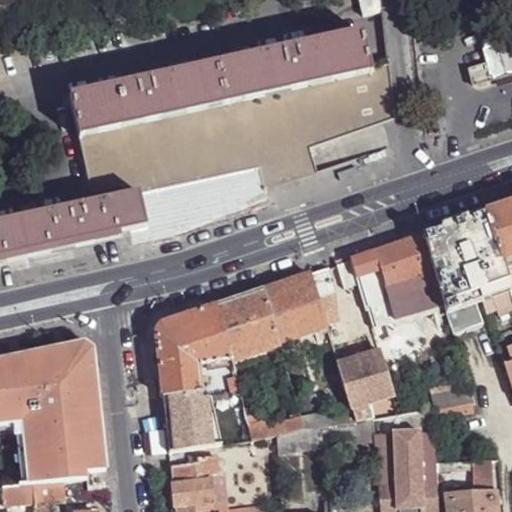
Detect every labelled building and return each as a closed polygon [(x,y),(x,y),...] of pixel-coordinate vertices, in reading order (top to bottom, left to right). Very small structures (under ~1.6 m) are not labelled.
[(365,0),(357,2),(361,17),(379,13),(375,0),(365,0)] [(423,0),(411,0),(413,17),(425,16),(423,0)] [(410,17),(411,28),(432,25),(431,15),(425,16),(413,17),(410,17)] [(69,100),(77,136),(368,71),(366,63),(360,34),(69,100)] [(486,66),(491,82),(511,75),(511,34),(478,45),(486,66)] [(146,230),(147,235),(180,228),(293,184),(316,175),(311,162),(307,149),(394,119),(389,58),(366,63),(368,71),(77,136),(90,195),(137,184),(139,194),(146,230)] [(472,88),(491,82),(486,66),(467,72),(472,88)] [(0,261),(73,246),(146,230),(139,194),(92,205),(0,224),(0,261)] [(511,206),(484,215),(500,263),(511,258),(511,206)] [(484,215),(423,237),(444,306),(446,312),(447,316),(451,328),(481,317),(476,304),(474,295),(506,282),(500,263),(484,215)] [(444,306),(423,237),(374,253),(395,322),(437,309),(444,306)] [(358,285),(372,329),(395,322),(374,253),(351,261),(358,285)] [(509,291),(511,290),(511,258),(500,263),(506,282),(509,291)] [(343,290),(358,285),(351,261),(336,267),(343,290)] [(309,275),(317,299),(335,292),(328,269),(309,275)] [(283,340),(325,326),(317,299),(309,275),(297,280),(262,291),(280,347),(285,345),(283,340)] [(506,282),(474,295),(476,304),(509,291),(506,282)] [(232,363),(280,347),(262,291),(214,308),(232,363)] [(317,299),(325,326),(338,322),(335,292),(317,299)] [(446,312),(444,306),(437,309),(439,315),(446,312)] [(217,448),(207,399),(200,399),(200,394),(203,394),(200,368),(226,365),(232,363),(214,308),(164,325),(155,337),(163,398),(169,455),(217,448)] [(86,475),(105,472),(91,347),(65,328),(51,331),(0,342),(0,425),(22,424),(27,487),(34,486),(61,484),(87,482),(86,475)] [(369,404),(392,397),(379,354),(338,366),(350,409),(369,404)] [(502,366),(511,362),(511,354),(499,359),(502,366)] [(511,393),(511,362),(502,366),(511,393)] [(228,379),(235,377),(232,363),(226,365),(228,371),(224,371),(226,380),(228,379)] [(231,395),(239,394),(235,377),(228,379),(231,395)] [(431,397),(433,411),(472,405),(474,404),(469,389),(431,397)] [(350,409),(354,423),(373,418),(369,404),(350,409)] [(472,405),(433,411),(434,420),(473,414),(472,405)] [(302,419),(304,430),(305,431),(326,429),(355,425),(354,423),(350,409),(302,419)] [(246,418),(248,427),(257,424),(254,415),(246,418)] [(249,432),(252,443),(277,436),(304,430),(302,419),(290,422),(266,427),(249,432)] [(355,425),(326,429),(326,444),(373,442),(373,440),(373,434),(371,421),(355,425)] [(248,427),(249,432),(266,427),(265,423),(257,424),(248,427)] [(304,430),(277,436),(278,456),(326,448),(326,444),(326,429),(305,431),(304,430)] [(438,511),(436,473),(436,465),(435,447),(434,435),(420,436),(420,430),(392,432),(392,438),(373,440),(373,442),(379,511),(438,511)] [(170,468),(174,511),(212,511),(208,480),(207,476),(216,476),(218,476),(215,457),(197,459),(197,465),(170,468)] [(487,464),(436,465),(436,473),(481,472),(488,472),(487,464)] [(107,490),(105,472),(86,475),(87,482),(88,492),(107,490)] [(471,493),(472,499),(491,499),(489,481),(481,481),(471,482),(471,493)] [(61,484),(34,486),(34,502),(62,500),(61,484)] [(6,489),(2,489),(5,509),(35,506),(34,502),(34,486),(27,487),(6,489)] [(448,490),(448,501),(472,499),(471,493),(464,494),(463,489),(448,490)] [(472,499),(448,501),(449,511),(492,511),(491,499),(472,499)]
